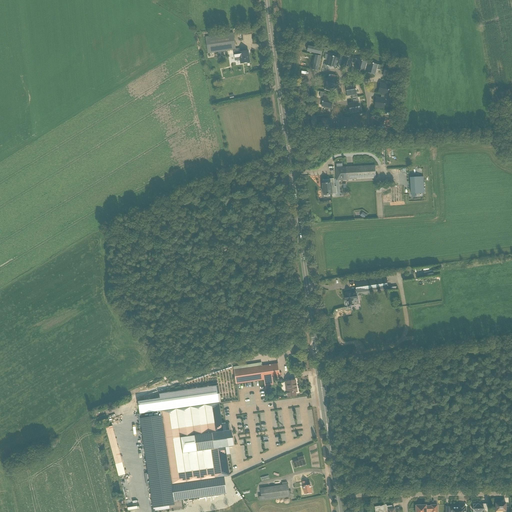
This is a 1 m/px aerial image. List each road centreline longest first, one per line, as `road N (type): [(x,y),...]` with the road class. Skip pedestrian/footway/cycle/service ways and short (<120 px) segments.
road 1 (tertiary): [(318,368),(267,0)]
road 2 (track): [(511,344),(327,367)]
road 3 (residential): [(405,511),(409,495),(511,493)]
